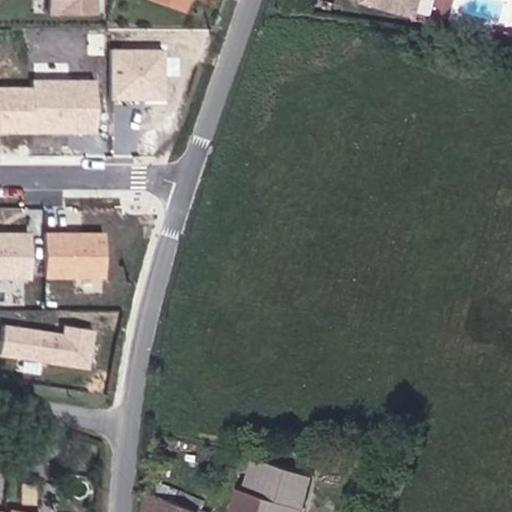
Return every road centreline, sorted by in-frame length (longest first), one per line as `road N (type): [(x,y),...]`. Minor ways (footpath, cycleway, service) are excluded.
road 1 (tertiary): [(133,424),(190,179)]
road 2 (tertiary): [(190,179),(254,0)]
road 3 (residential): [(190,179),(0,184)]
road 4 (residential): [(0,404),(133,424)]
